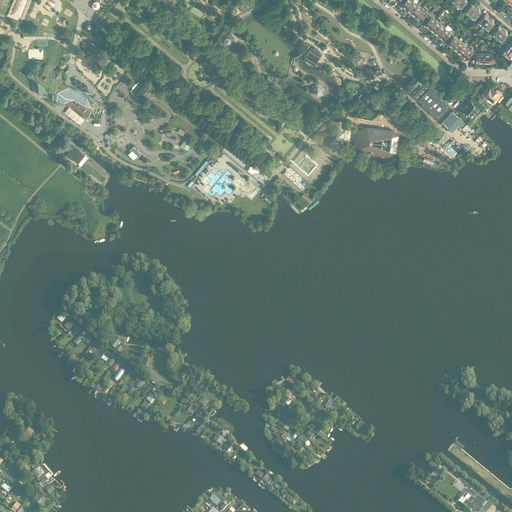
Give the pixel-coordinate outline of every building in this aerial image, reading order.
[(404,7),(406,9),(413,0),(405,0),(402,4),(404,6),(404,7)] [(413,0),(406,9),(408,11),(409,11),(411,12),(418,4),(413,0)] [(465,10),(470,14),(476,6),(472,3),(471,3),(465,10)] [(418,4),(411,12),(413,14),(413,15),(415,17),(423,8),(418,4)] [(481,10),(476,6),(470,14),(475,18),(481,11),(480,10),(481,10)] [(423,8),(415,17),(417,18),(418,18),(420,20),(424,16),(426,18),(430,12),(426,9),(425,10),(423,8)] [(430,12),(426,18),(428,20),(425,24),(427,25),(427,26),(429,28),(436,19),(434,17),(434,16),(430,12)] [(478,21),(483,25),(490,17),(486,14),(485,14),(484,14),(478,21)] [(488,29),(494,22),(494,21),(490,17),(483,25),(488,29)] [(434,31),(441,23),(442,21),(440,19),(439,21),(436,19),(429,28),(431,30),(432,30),(434,31)] [(441,23),(434,31),(436,33),(436,34),(438,36),(446,27),(441,23)] [(497,36),(503,28),(499,25),(498,25),(492,32),(497,36)] [(446,27),(438,36),(440,37),(441,37),(443,39),(445,37),(447,39),(452,34),(449,32),(450,31),(446,27)] [(508,32),(503,28),(497,36),(502,40),(508,33),(508,32)] [(452,34),(447,39),(449,41),(448,43),(450,44),(450,45),(452,47),(459,39),(454,35),(452,34)] [(459,39),(452,47),(454,49),(455,49),(457,51),(464,43),(459,39)] [(464,43),(457,51),(459,52),(459,53),(461,55),(468,47),(464,43)] [(468,47),(461,55),(463,57),(464,57),(466,58),(469,55),(473,57),(475,50),(474,49),(472,48),(471,49),(468,47)] [(511,55),(511,51),(506,47),(502,51),(509,58),(509,57),(510,57),(511,55)] [(311,48),(304,60),(315,66),(322,54),(311,48)] [(477,52),(477,51),(475,50),(473,57),(476,58),(476,62),(477,62),(478,62),(479,62),(480,62),(484,62),(484,53),(477,52)] [(492,53),(484,53),(484,62),(487,62),(488,63),(490,63),(491,62),(491,61),(494,61),(495,55),(492,55),(492,53)] [(27,62),(26,69),(26,74),(31,81),(32,84),(44,98),(46,99),(53,102),(55,102),(55,101),(57,98),(69,104),(70,105),(93,118),(95,113),(97,107),(99,103),(93,99),(75,88),(62,84),(63,79),(63,76),(62,71),(59,67),(48,63),(44,61),(38,60),(28,61),(27,62)] [(416,79),(420,75),(410,67),(407,70),(416,79)] [(267,75),(262,81),(269,86),(274,81),(267,75)] [(73,78),(75,86),(83,84),(81,80),(78,82),(76,77),(73,78)] [(139,82),(131,91),(139,98),(147,89),(139,82)] [(312,86),(311,93),(317,97),(324,95),(325,89),(319,84),(312,86)] [(449,107),(438,96),(425,84),(414,95),(438,118),(442,114),(440,112),(443,109),(445,111),(449,107)] [(500,97),(499,95),(501,93),(497,90),(496,91),(492,88),(492,89),(491,88),(484,96),(487,99),(488,97),(494,101),(498,97),(499,98),(497,100),(500,102),(504,97),(501,95),(500,97)] [(386,103),(377,95),(376,96),(373,94),(370,99),(372,101),(371,102),(374,104),(373,105),(373,106),(373,107),(374,108),(375,108),(375,109),(376,109),(376,108),(377,108),(378,108),(380,109),(380,110),(381,108),(385,111),(386,112),(392,105),(388,101),(386,103)] [(466,105),(474,112),(478,107),(470,101),(468,104),(467,103),(467,104),(466,105)] [(470,116),(474,112),(466,105),(465,106),(462,109),(470,116)] [(453,111),(442,122),(449,128),(459,117),(453,111)] [(320,140),(320,146),(329,153),(335,152),(343,143),(344,132),(338,127),(326,132),(320,140)] [(358,131),(356,146),(365,147),(365,152),(389,155),(390,150),(394,151),(397,134),(392,133),(392,131),(373,128),(372,129),(369,129),(369,132),(358,131)] [(443,136),(437,142),(439,144),(445,138),(443,136)] [(78,163),(85,154),(69,141),(65,146),(69,150),(65,155),(70,159),(71,158),(78,163)] [(460,148),(450,142),(446,147),(454,151),(452,154),(455,156),(460,148)] [(133,146),(129,150),(131,152),(129,153),(128,154),(133,159),(134,158),(136,156),(138,158),(142,154),(133,146)] [(61,314),(58,319),(62,323),(66,318),(61,314)] [(70,321),(65,327),(70,331),(75,324),(70,321)] [(74,342),(77,345),(85,337),(82,334),(74,342)] [(88,337),(85,342),(89,346),(93,341),(88,337)] [(117,338),(111,346),(120,354),(124,349),(118,345),(121,342),(117,338)] [(112,354),(107,351),(102,359),(107,362),(112,354)] [(117,359),(112,356),(107,364),(112,367),(117,359)] [(117,372),(123,363),(119,360),(112,368),(117,372)] [(144,367),(140,371),(161,387),(165,382),(149,369),(148,371),(144,367)] [(122,369),(116,378),(117,379),(118,378),(119,380),(125,372),(122,369)] [(185,370),(180,378),(184,380),(189,372),(185,370)] [(131,388),(139,377),(136,374),(127,384),(131,388)] [(288,383),(292,386),(297,380),(293,377),(292,378),(288,382),(288,383)] [(140,390),(144,385),(141,381),(143,380),(141,378),(135,385),(140,390)] [(194,378),(189,385),(193,388),(198,382),(194,378)] [(200,385),(195,392),(198,394),(204,387),(200,385)] [(146,399),(152,389),(149,387),(148,390),(145,388),(140,395),(146,399)] [(152,405),(157,398),(153,395),(156,391),(154,389),(146,400),(149,401),(148,403),(152,405)] [(288,395),(287,397),(293,402),(298,396),(292,390),(292,391),(290,390),(289,390),(287,393),(286,394),(288,395)] [(182,394),(179,399),(182,401),(181,403),(185,405),(188,400),(185,398),(186,396),(182,394)] [(205,396),(199,402),(204,407),(210,401),(205,396)] [(279,400),(284,405),(288,400),(284,396),(279,400)] [(327,398),(322,405),(328,409),(333,403),(327,398)] [(201,409),(202,408),(196,404),(195,406),(193,404),(189,409),(194,413),(198,408),(201,409)] [(198,414),(194,419),(201,424),(205,420),(198,414)] [(288,415),(284,419),(289,423),(293,418),(288,415)] [(322,416),(318,422),(323,425),(326,420),(324,419),(325,418),(322,416)] [(20,418),(17,422),(24,426),(26,422),(20,418)] [(278,421),(275,423),(284,430),(286,427),(278,421)] [(323,428),(314,421),(311,424),(314,427),(320,432),(323,428)] [(31,427),(24,434),(27,436),(28,435),(30,436),(35,431),(31,427)] [(19,437),(12,431),(7,436),(9,437),(8,439),(12,441),(13,440),(15,442),(19,437)] [(296,442),(283,431),(281,434),(283,435),(281,438),(285,441),(287,440),(293,445),(296,442)] [(217,435),(214,440),(221,444),(224,439),(217,435)] [(301,436),(298,439),(305,444),(307,441),(301,436)] [(284,444),(277,439),(274,443),(280,448),(284,444)] [(26,440),(21,446),(25,449),(30,443),(26,440)] [(227,452),(233,444),(229,441),(223,448),(227,452)] [(290,452),(286,456),(292,462),(296,458),(290,452)] [(41,475),(37,469),(33,472),(37,478),(41,475)] [(12,478),(5,472),(2,475),(9,482),(12,478)] [(267,475),(263,480),(268,484),(271,481),(268,478),(269,477),(267,475)] [(11,489),(8,486),(8,487),(4,485),(2,488),(8,493),(11,489)] [(49,485),(45,489),(50,494),(55,490),(49,485)] [(462,493),(455,503),(459,506),(461,504),(463,506),(468,510),(469,511),(470,511),(479,511),(483,507),(487,503),(485,501),(484,501),(472,491),(467,487),(462,493)] [(216,493),(211,500),(215,504),(221,497),(216,493)] [(17,503),(11,510),(13,511),(15,511),(20,506),(17,503)]
